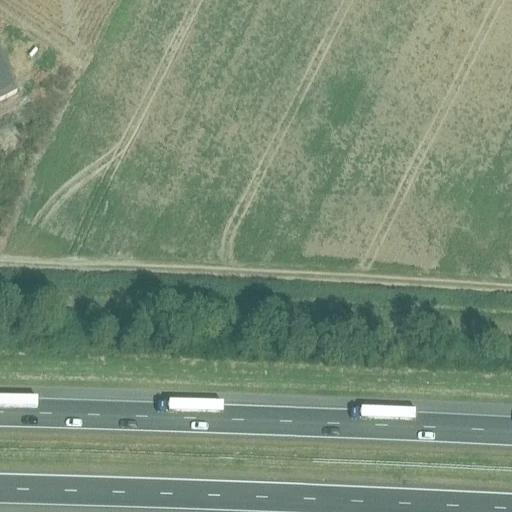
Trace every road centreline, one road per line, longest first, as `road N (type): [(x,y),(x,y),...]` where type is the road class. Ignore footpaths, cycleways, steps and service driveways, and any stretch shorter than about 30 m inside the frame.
road 1 (motorway): [(0,492),(511,511)]
road 2 (motorway): [(511,433),(0,415)]
